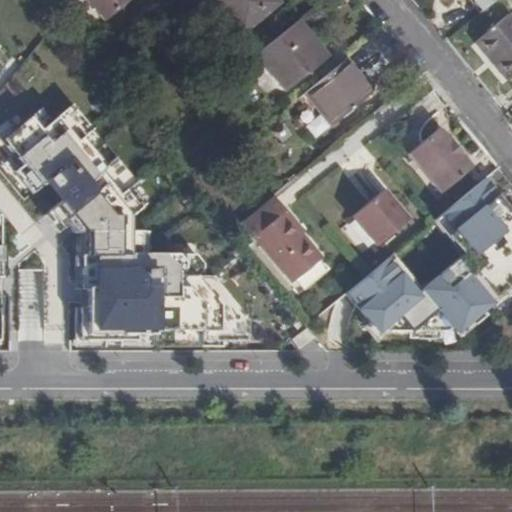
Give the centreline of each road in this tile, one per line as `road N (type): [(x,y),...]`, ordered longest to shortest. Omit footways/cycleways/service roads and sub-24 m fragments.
road 1 (residential): [(0,384),(511,380)]
road 2 (residential): [(381,0),(511,155)]
road 3 (unknown): [(33,384),(29,230),(18,222),(0,225)]
